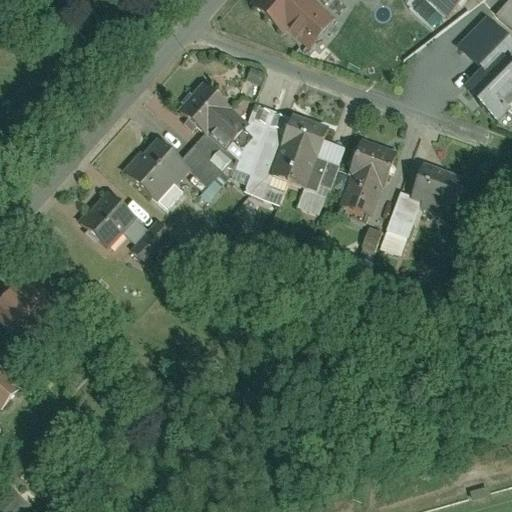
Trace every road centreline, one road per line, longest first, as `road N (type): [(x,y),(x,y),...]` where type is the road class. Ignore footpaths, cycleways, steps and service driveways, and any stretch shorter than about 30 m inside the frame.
road 1 (residential): [(196,34),(511,149)]
road 2 (residential): [(0,249),(196,34)]
